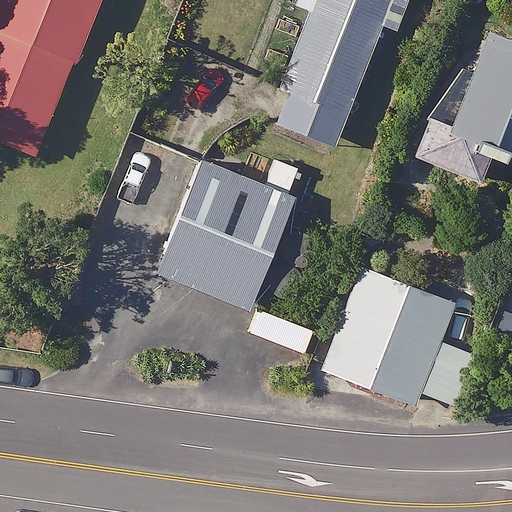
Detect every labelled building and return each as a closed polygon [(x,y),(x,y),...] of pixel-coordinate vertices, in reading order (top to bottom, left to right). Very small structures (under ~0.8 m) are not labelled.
[(0,0),(0,145),(33,159),(95,0),(0,0)] [(293,0),(290,7),(308,14),(266,123),(331,148),(378,26),(390,30),(401,0),(293,0)] [(484,164),(505,172),(508,165),(511,166),(511,46),(484,35),(445,130),(421,121),(406,158),(475,186),(484,164)] [(292,194),(198,157),(152,276),(245,312),(292,194)] [(449,303),(356,267),(315,370),(407,407),(413,392),(448,406),(480,327),(445,313),(449,303)]
